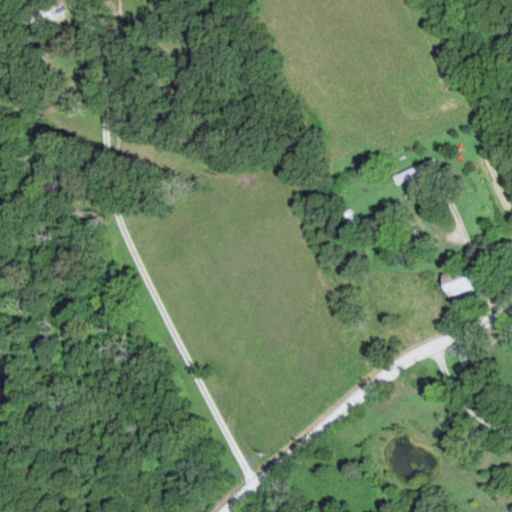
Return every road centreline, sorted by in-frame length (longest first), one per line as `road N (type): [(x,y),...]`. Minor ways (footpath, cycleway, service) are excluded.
road 1 (track): [(252,487),(108,199),(97,102)]
road 2 (residential): [(224,511),(377,381),(511,311)]
road 3 (residential): [(432,348),(452,396),(511,433)]
